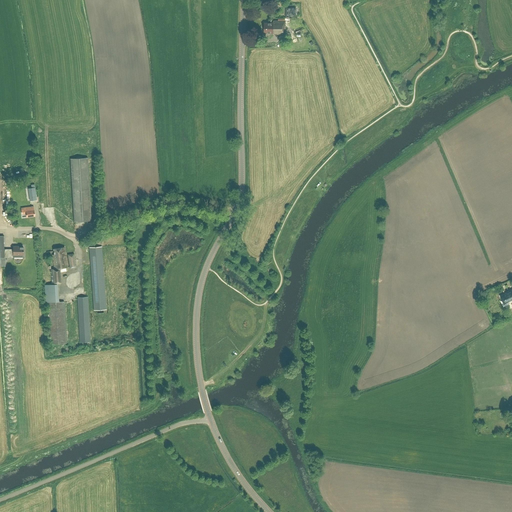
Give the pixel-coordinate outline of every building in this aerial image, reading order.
[(295,8),(285,8),(285,17),(295,17),(295,8)] [(285,35),(285,21),(273,21),(273,22),(264,22),(264,33),(278,33),(278,35),(285,35)] [(51,193),(47,145),(39,146),(42,193),(51,193)] [(74,222),(91,220),(87,157),(70,159),(74,222)] [(26,217),(34,216),(33,206),(21,208),(22,214),(26,213),(26,217)] [(111,244),(122,241),(119,231),(106,235),(107,240),(109,239),(111,244)] [(0,257),(5,257),(13,257),(23,257),(23,247),(18,247),(18,246),(13,246),(13,249),(0,249),(0,257)] [(94,310),(106,309),(101,246),(89,247),(94,310)] [(61,282),(60,280),(59,269),(67,267),(64,247),(53,249),(54,254),(52,255),(54,269),(50,269),(52,283),(61,282)] [(70,267),(76,267),(74,254),(68,254),(70,267)] [(511,289),(500,296),(504,304),(511,299),(511,289)] [(80,342),(90,342),(87,296),(77,297),(80,342)] [(49,344),(66,343),(64,301),(47,302),(49,344)]
